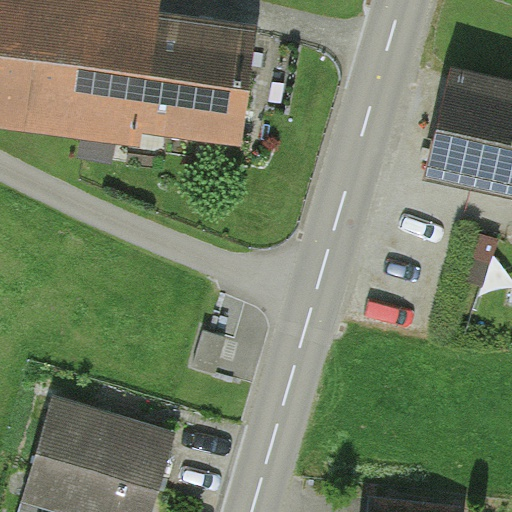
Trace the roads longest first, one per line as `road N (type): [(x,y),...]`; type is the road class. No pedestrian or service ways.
road 1 (residential): [(0,161),(316,298)]
road 2 (tertiary): [(316,298),(404,0)]
road 3 (tertiary): [(254,511),(316,298)]
